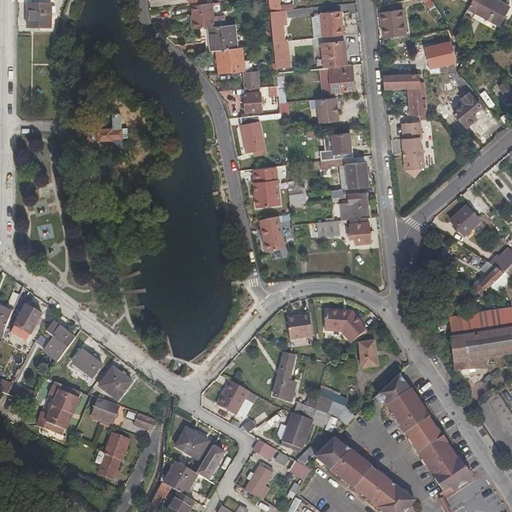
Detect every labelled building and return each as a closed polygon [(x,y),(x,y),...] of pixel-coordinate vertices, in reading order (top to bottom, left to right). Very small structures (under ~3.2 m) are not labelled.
[(268,0),(270,13),(281,12),(279,0),(268,0)] [(440,15),(430,0),(424,0),(422,1),(434,19),(440,15)] [(498,26),(509,7),(495,0),(471,0),(467,9),(498,26)] [(50,27),(51,4),(27,3),(27,27),(50,27)] [(206,3),(190,5),(192,20),(188,20),(189,30),(202,28),(215,27),(213,3),(206,3)] [(406,34),(402,10),(380,13),(383,38),(406,34)] [(285,43),(283,25),(287,25),(286,11),(281,12),(270,13),(271,21),(273,45),(285,43)] [(339,11),(320,13),(323,38),(343,36),(343,26),(340,27),(339,11)] [(467,25),(471,18),(464,14),(461,21),(464,23),(467,25)] [(215,27),(202,28),(205,52),(216,51),(237,49),(235,25),(215,27)] [(345,41),(321,43),(324,68),(329,68),(347,66),(346,56),(345,41)] [(283,68),(281,51),(290,50),(289,43),(285,43),(273,45),(276,69),(283,68)] [(447,73),(456,72),(450,43),(426,48),(432,69),(437,67),(439,73),(447,73)] [(237,49),(216,51),(218,75),(228,74),(236,73),(245,72),(243,48),(237,49)] [(74,68),(74,51),(62,51),(62,52),(62,68),(74,68)] [(332,94),(355,91),(352,65),(351,65),(347,66),(329,68),(332,94)] [(447,73),(465,94),(460,99),(464,104),(453,114),(466,129),(478,119),(473,114),(471,112),(482,102),(456,72),(447,73)] [(245,91),(260,89),(259,73),(244,74),(245,91)] [(278,87),(279,103),(287,102),(284,73),(276,73),(276,74),(278,87)] [(424,116),(418,74),(383,75),(385,90),(406,89),(410,89),(411,107),(408,108),(404,108),(405,116),(424,116)] [(82,106),(77,80),(68,82),(74,108),(82,106)] [(511,105),(511,88),(505,80),(497,87),(507,99),(504,102),(508,106),(511,104),(511,105)] [(485,83),(480,88),(491,100),(496,96),(485,83)] [(262,112),(261,95),(243,97),(245,113),(262,112)] [(319,122),(336,120),(334,97),(316,99),(319,122)] [(484,105),(482,102),(471,112),(473,114),(484,105)] [(280,105),(284,118),(292,115),(288,103),(280,105)] [(112,128),(97,128),(91,128),(91,141),(112,141),(112,147),(122,147),(122,139),(122,130),(121,120),(121,116),(120,115),(119,114),(118,114),(116,113),(115,114),(114,114),(113,115),(112,117),(112,118),(112,128)] [(260,156),(267,155),(259,115),(240,118),(247,153),(253,153),(259,152),(260,156)] [(420,137),(421,137),(420,122),(401,124),(402,139),(401,139),(402,150),(405,149),(406,158),(403,159),(404,170),(408,169),(416,175),(422,168),(425,168),(423,148),(421,148),(420,137)] [(306,138),(319,137),(318,130),(305,131),(306,138)] [(352,157),(349,133),(330,134),(332,154),(320,155),(320,161),(342,158),(352,157)] [(318,161),(319,169),(343,167),(342,158),(320,161),(318,161)] [(348,189),(369,187),(366,162),(346,165),(348,189)] [(255,200),(279,198),(276,169),(254,170),(255,184),(254,185),(255,200)] [(300,194),(302,194),(302,189),(301,180),(287,182),(289,195),(300,194)] [(348,203),(340,204),(342,221),(350,220),(363,219),(363,216),(370,216),(368,192),(348,194),(348,203)] [(290,210),(301,208),(300,202),(300,194),(289,195),(290,210)] [(464,237),(480,222),(466,206),(449,221),(464,237)] [(265,252),(285,248),(279,216),(259,221),(265,252)] [(318,238),(339,236),(338,221),(317,223),(318,238)] [(370,221),(368,221),(350,223),(349,223),(349,233),(347,233),(348,240),(355,240),(355,246),(372,245),(370,221)] [(446,238),(437,232),(433,239),(442,245),(446,238)] [(511,266),(511,253),(509,250),(500,259),(498,257),(490,264),(494,267),(505,273),(510,268),(511,266)] [(490,264),(487,262),(479,270),(484,274),(470,287),(480,297),(486,291),(496,282),(503,275),(494,267),(490,264)] [(503,275),(496,282),(502,289),(511,280),(511,270),(510,268),(505,273),(503,275)] [(98,278),(94,279),(88,280),(91,294),(98,293),(100,293),(98,287),(100,287),(98,278)] [(496,282),(486,291),(495,301),(505,291),(502,289),(496,282)] [(0,330),(5,332),(19,296),(12,293),(5,308),(0,305),(0,330)] [(479,299),(470,307),(475,312),(484,303),(479,299)] [(31,335),(43,316),(26,305),(14,325),(31,335)] [(324,336),(341,333),(350,344),(366,330),(361,324),(361,323),(346,305),(322,315),(324,336)] [(511,327),(511,308),(449,318),(452,337),(511,327)] [(286,319),(288,341),(311,339),(309,314),(300,315),(300,318),(286,319)] [(76,339),(54,322),(47,332),(48,333),(52,336),(54,338),(43,351),(58,363),(76,339)] [(511,327),(452,337),(457,372),(459,372),(460,379),(471,378),(470,371),(485,369),(483,359),(511,354),(511,327)] [(378,367),(374,341),(358,343),(362,369),(378,367)] [(73,364),(92,379),(102,366),(83,351),(73,364)] [(296,382),(289,380),(295,356),(282,353),(272,397),(291,402),(296,382)] [(113,367),(99,386),(118,401),(132,382),(113,367)] [(400,387),(405,382),(399,374),(395,378),(400,387)] [(395,378),(379,393),(384,400),(400,387),(395,378)] [(0,381),(0,390),(9,394),(13,387),(0,381)] [(217,405),(235,416),(249,392),(230,381),(217,405)] [(471,478),(464,468),(463,469),(459,464),(461,463),(457,457),(456,458),(437,428),(436,429),(428,417),(427,418),(423,413),(425,411),(410,389),(409,389),(405,382),(400,387),(438,450),(454,475),(458,487),(471,478)] [(81,393),(56,383),(47,404),(54,407),(51,415),(44,412),(37,427),(43,429),(44,428),(62,436),(71,415),(81,393)] [(411,438),(425,457),(438,450),(400,387),(384,400),(406,431),(411,438)] [(320,388),(318,395),(345,406),(348,399),(320,388)] [(20,398),(33,403),(37,394),(24,389),(20,398)] [(511,415),(497,393),(486,401),(511,442),(511,415)] [(355,416),(345,406),(318,395),(317,402),(315,409),(329,414),(338,418),(345,426),(355,416)] [(92,416),(113,424),(119,407),(98,399),(92,416)] [(315,409),(317,402),(307,399),(305,405),(315,409)] [(315,409),(305,405),(297,402),(293,414),(312,420),(315,409)] [(313,421),(324,425),(329,414),(315,409),(312,420),(313,421)] [(293,414),(292,413),(282,441),(303,448),(313,421),(312,420),(293,414)] [(157,422),(142,415),(139,424),(150,429),(154,427),(157,422)] [(267,432),(278,423),(274,419),(263,428),(267,432)] [(332,419),(327,430),(332,432),(337,421),(332,419)] [(252,420),(244,426),(249,433),(257,428),(252,420)] [(186,428),(175,447),(198,460),(209,442),(186,428)] [(114,482),(130,439),(112,432),(104,453),(99,452),(95,463),(101,466),(97,475),(114,482)] [(33,435),(30,440),(43,445),(45,440),(33,435)] [(343,449),(344,448),(333,438),(332,440),(371,475),(374,473),(370,469),(349,451),(347,453),(343,449)] [(76,449),(80,441),(74,439),(71,447),(76,449)] [(368,506),(374,510),(374,509),(376,511),(393,497),(386,487),(388,485),(374,473),(371,475),(332,440),(331,439),(313,456),(329,470),(328,471),(335,477),(370,504),(368,506)] [(270,461),(276,451),(259,441),(253,451),(270,461)] [(213,483),(231,455),(217,446),(199,474),(213,483)] [(437,476),(437,477),(442,484),(443,483),(447,494),(458,487),(454,475),(438,450),(425,457),(424,458),(437,476)] [(274,461),(284,467),(289,458),(279,452),(274,461)] [(177,491),(186,496),(198,475),(197,474),(175,461),(163,484),(169,487),(177,491)] [(289,471),(303,481),(309,470),(303,466),(295,461),(289,471)] [(273,469),(261,462),(254,474),(250,480),(244,490),(263,501),(271,489),(265,486),(273,474),(271,473),(273,469)] [(201,476),(198,475),(186,496),(188,498),(201,476)] [(158,491),(150,505),(157,509),(169,487),(163,484),(162,483),(158,491)] [(294,500),(301,487),(295,483),(288,496),(294,500)] [(442,484),(441,485),(444,489),(438,494),(440,498),(447,494),(443,483),(442,484)] [(388,487),(389,486),(388,485),(386,487),(393,497),(398,493),(393,489),(391,491),(388,487)] [(186,496),(177,491),(165,511),(189,511),(196,502),(188,498),(186,496)] [(376,511),(377,511),(404,511),(411,505),(398,493),(393,497),(376,511)] [(290,511),(296,511),(303,502),(297,499),(289,511),(290,511)] [(236,511),(240,507),(228,500),(224,508),(231,511),(236,511)]
